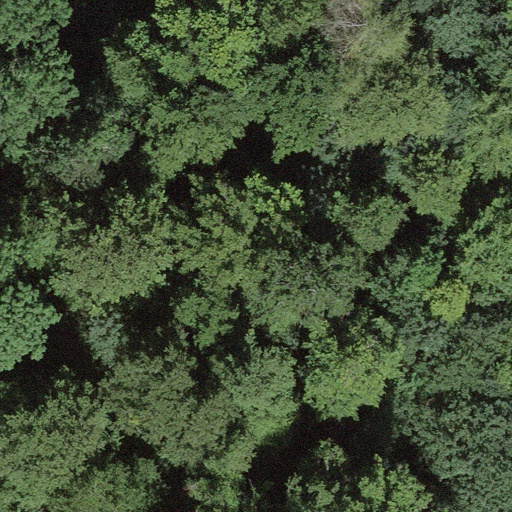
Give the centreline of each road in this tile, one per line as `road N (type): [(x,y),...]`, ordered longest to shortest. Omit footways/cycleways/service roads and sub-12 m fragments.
road 1 (track): [(0,473),(497,171)]
road 2 (track): [(375,0),(497,171),(511,177)]
